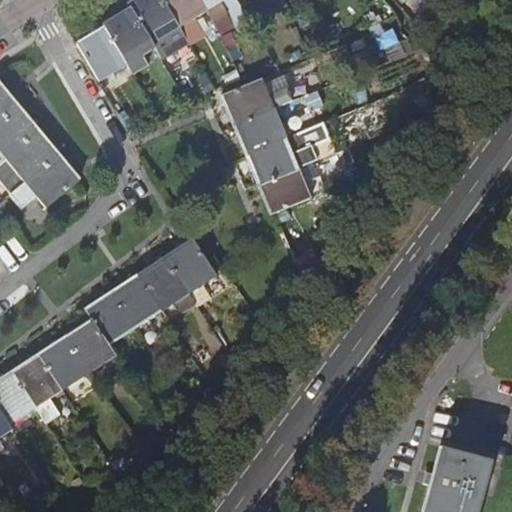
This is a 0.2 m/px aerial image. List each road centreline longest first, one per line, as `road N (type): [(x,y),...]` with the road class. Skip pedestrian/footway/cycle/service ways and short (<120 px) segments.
road 1 (primary): [(511,140),(237,511)]
road 2 (residential): [(0,293),(134,192),(30,4)]
road 3 (residential): [(342,511),(511,283)]
